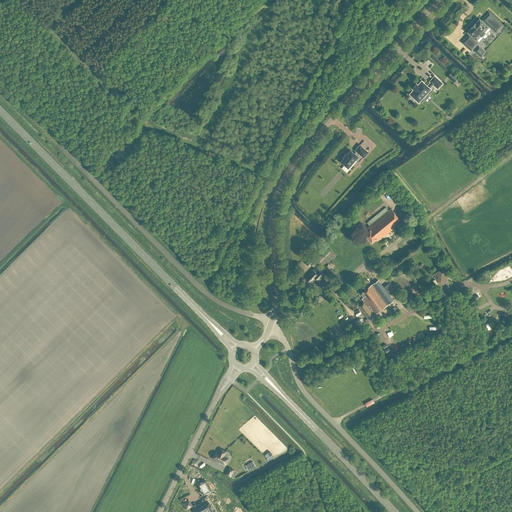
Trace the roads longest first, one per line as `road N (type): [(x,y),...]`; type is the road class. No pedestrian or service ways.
road 1 (track): [(202,290),(264,174),(146,130),(49,26),(74,0)]
road 2 (unclassified): [(270,325),(277,297),(270,227),(291,163),(438,0)]
road 3 (secondary): [(234,346),(0,110)]
road 4 (unclassified): [(270,325),(213,300),(60,146)]
road 5 (unclassified): [(415,511),(299,387),(270,325)]
road 6 (secondary): [(392,511),(253,364)]
road 7 (track): [(343,434),(354,430),(377,455),(480,472),(511,454)]
road 8 (unclassified): [(159,511),(237,368)]
